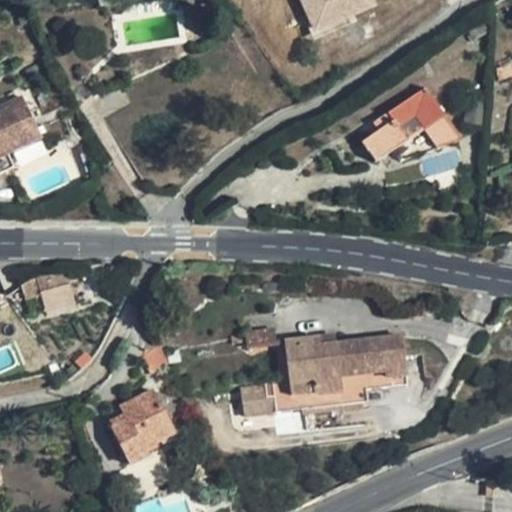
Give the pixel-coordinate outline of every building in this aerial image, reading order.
[(242,0),(251,21),(263,17),(303,0),(242,0)] [(93,96),(82,79),(64,90),(76,107),(93,96)] [(453,128),(426,88),(373,123),(378,131),(362,142),(376,163),(396,149),(402,161),(421,155),(441,145),(438,141),(453,128)] [(26,99),(0,110),(0,177),(15,171),(9,157),(44,142),(26,99)] [(459,137),(453,128),(438,141),(441,145),(459,137)] [(87,275),(39,290),(47,317),(95,302),(87,275)] [(276,344),(274,330),(246,334),(248,348),(276,344)] [(336,345),(335,336),(319,338),(320,346),(336,345)] [(244,398),(247,416),(276,412),(368,402),(367,391),(407,385),(402,337),(336,345),(320,346),(319,338),(286,342),(290,383),(291,389),(274,391),(264,392),(264,396),(244,398)] [(168,362),(159,345),(142,360),(151,374),(168,362)] [(174,434),(153,391),(129,403),(133,410),(124,415),(110,423),(131,464),(148,456),(145,449),(174,434)] [(133,410),(129,403),(121,408),(124,415),(133,410)]
